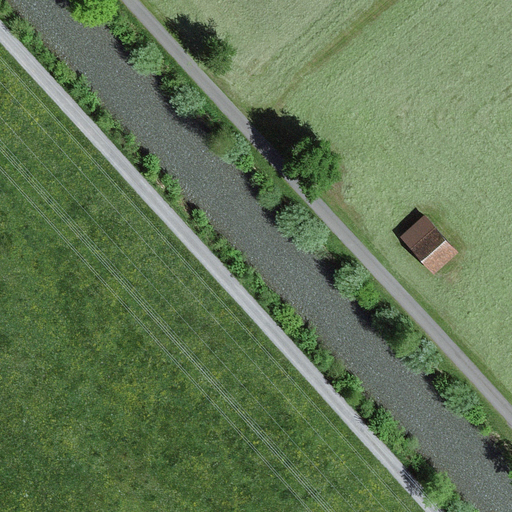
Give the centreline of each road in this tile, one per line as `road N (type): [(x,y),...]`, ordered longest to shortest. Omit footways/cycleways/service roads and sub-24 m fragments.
road 1 (track): [(0,38),(430,511)]
road 2 (track): [(511,422),(127,0)]
